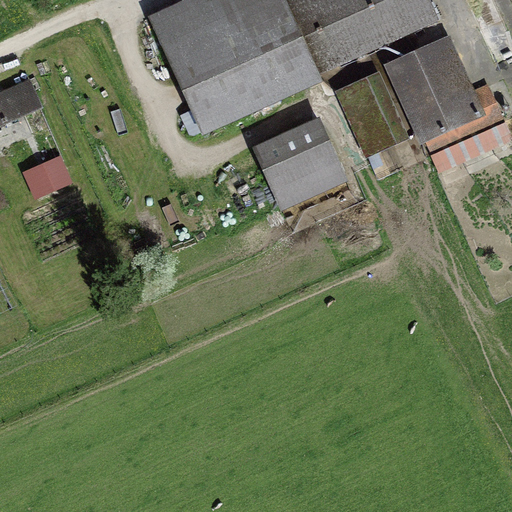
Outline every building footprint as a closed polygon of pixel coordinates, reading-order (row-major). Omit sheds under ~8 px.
[(274,0),(225,0),(152,31),(194,129),(309,81),(274,0)] [(422,0),(326,0),(299,12),(322,64),(430,18),(422,0)] [(443,49),(394,70),(426,142),(475,120),(443,49)] [(377,83),(339,100),(366,161),(404,145),(377,83)] [(27,88),(0,98),(0,133),(39,117),(27,88)] [(318,137),(258,162),(278,209),(338,184),(318,137)]
